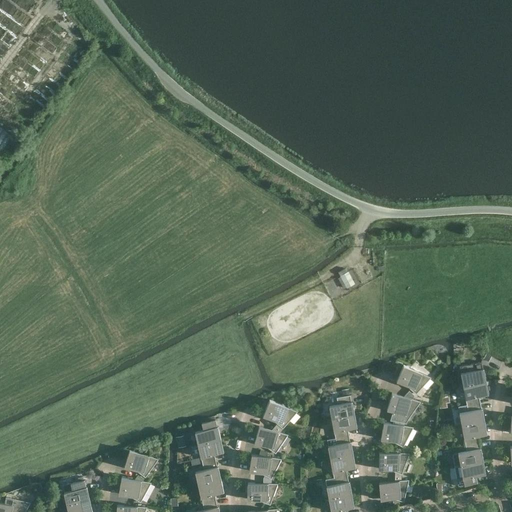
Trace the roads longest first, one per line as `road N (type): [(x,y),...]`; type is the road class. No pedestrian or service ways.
road 1 (unclassified): [(511,211),(380,212),(344,198),(187,98),(97,0)]
road 2 (residential): [(369,511),(364,470),(382,378)]
road 3 (residential): [(500,493),(496,438),(507,369)]
